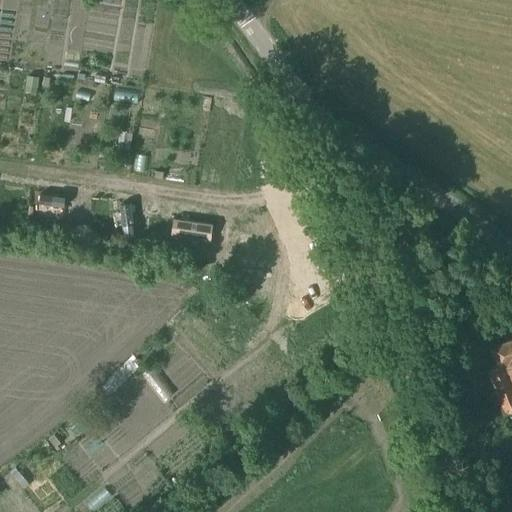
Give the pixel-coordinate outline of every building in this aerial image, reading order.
[(206,87),(198,129),(238,135),(245,94),(206,87)] [(40,116),(44,92),(30,90),(26,114),(40,116)] [(13,183),(5,241),(77,251),(86,194),(13,183)] [(230,217),(222,274),(235,260),(263,288),(322,256),(288,186),(231,216),(230,217)] [(86,194),(77,251),(148,262),(157,205),(86,194)] [(157,205),(148,262),(222,274),(230,217),(157,205)] [(226,297),(192,331),(222,361),(256,328),(226,297)] [(511,339),(491,348),(498,366),(487,370),(505,415),(511,411),(511,339)] [(157,368),(149,375),(173,403),(181,396),(157,368)]
